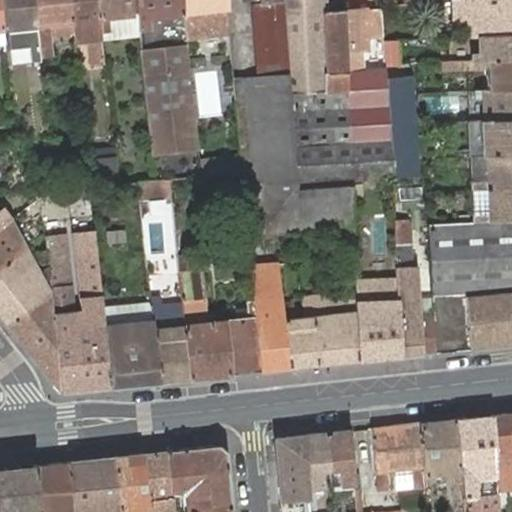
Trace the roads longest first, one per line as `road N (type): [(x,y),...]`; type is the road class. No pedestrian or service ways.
road 1 (secondary): [(248,408),(511,379)]
road 2 (secondary): [(25,432),(248,408)]
